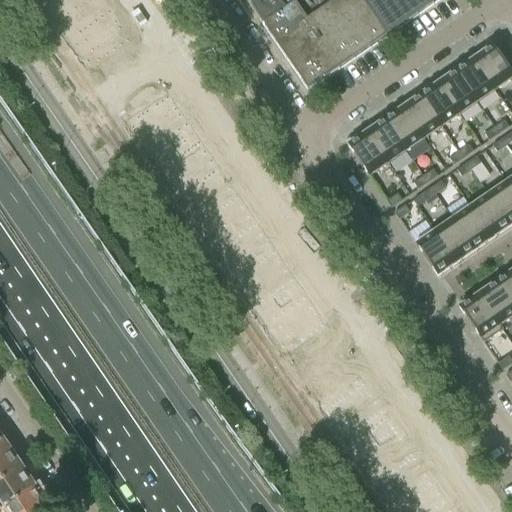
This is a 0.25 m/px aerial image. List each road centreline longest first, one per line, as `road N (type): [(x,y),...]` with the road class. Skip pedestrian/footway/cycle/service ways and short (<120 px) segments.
road 1 (tertiary): [(325,511),(0,39)]
road 2 (motorway): [(236,511),(0,169)]
road 3 (residential): [(511,444),(306,136)]
road 4 (motorway): [(0,260),(171,511)]
road 5 (residential): [(306,136),(496,0)]
road 6 (unclassified): [(306,136),(207,0)]
road 7 (residential): [(0,380),(88,511)]
